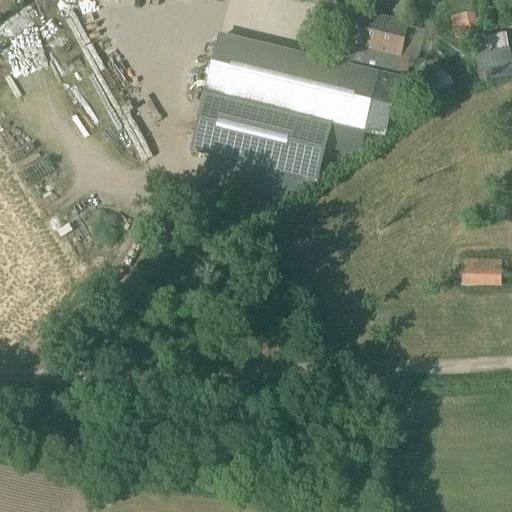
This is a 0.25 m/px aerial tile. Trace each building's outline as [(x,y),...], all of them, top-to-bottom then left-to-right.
[(409,26),(341,9),(327,65),(220,39),(206,95),(331,126),(383,139),(397,82),(394,81),(400,59),(401,60),(409,26)] [(475,14),(451,18),(454,41),(479,37),(475,14)] [(475,56),(479,83),(511,77),(511,59),(510,49),(509,50),(506,34),(483,38),(483,43),(475,44),(477,55),(475,56)] [(317,184),(331,126),(206,95),(192,153),(213,158),(208,181),(293,202),(317,184)] [(462,260),(462,287),(503,287),(503,260),(462,260)]
